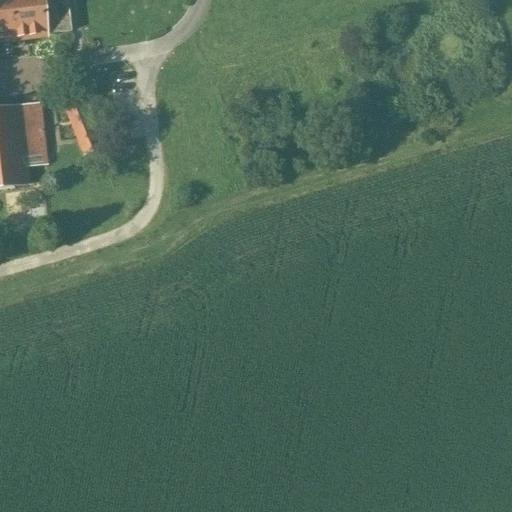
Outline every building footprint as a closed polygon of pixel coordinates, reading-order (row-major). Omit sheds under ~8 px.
[(0,0),(0,40),(10,39),(5,0),(0,0)] [(5,0),(10,39),(71,32),(67,0),(5,0)] [(89,124),(78,98),(63,103),(84,155),(104,148),(94,122),(89,124)] [(39,104),(19,107),(24,155),(45,153),(39,104)] [(19,107),(0,109),(0,189),(27,185),(24,155),(19,107)]
